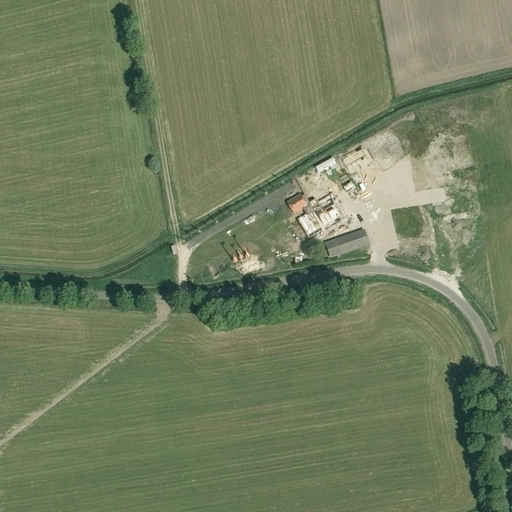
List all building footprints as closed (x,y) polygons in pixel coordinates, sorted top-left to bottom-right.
[(423,142),(428,140),(422,123),(417,125),(423,142)] [(402,157),(394,145),(396,144),(395,144),(394,144),(373,157),(372,158),(374,158),(381,170),(379,170),(380,171),(381,170),(402,158),(403,157),(403,156),(402,157)] [(334,164),(331,159),(312,170),(315,176),(334,164)] [(442,211),(511,199),(511,170),(500,172),(499,162),(457,169),(459,179),(437,183),(442,211)] [(309,203),(303,194),(288,203),(294,214),(303,209),(306,214),(313,210),(309,203)] [(343,218),(332,199),(321,206),(317,199),(309,203),(313,210),(314,210),(325,228),(343,218)] [(276,207),(267,212),(273,222),(282,216),(276,207)] [(313,210),(306,214),(297,220),(309,238),(325,228),(314,210),(313,210)] [(422,225),(419,210),(395,213),(398,228),(422,225)] [(432,219),(424,224),(431,236),(439,232),(432,219)] [(338,256),(369,245),(364,231),(333,242),(338,256)] [(398,258),(393,247),(384,250),(389,262),(398,258)]
